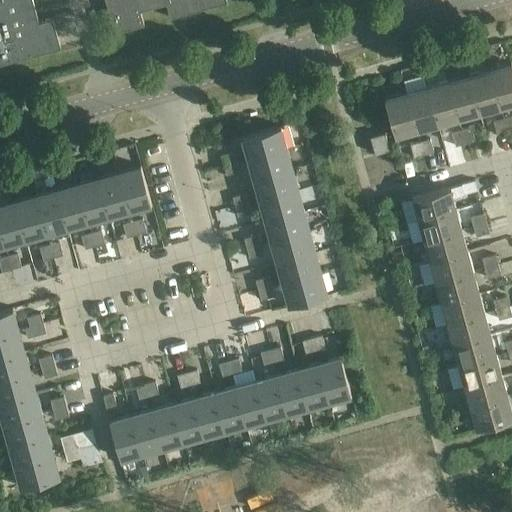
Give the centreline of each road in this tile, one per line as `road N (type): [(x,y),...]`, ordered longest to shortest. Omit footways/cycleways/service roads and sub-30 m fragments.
road 1 (residential): [(438,13),(160,90)]
road 2 (unclassified): [(205,246),(160,90)]
road 3 (unclassified): [(84,370),(231,332)]
road 4 (unclassified): [(64,284),(205,246)]
road 5 (unclassified): [(231,332),(348,303)]
